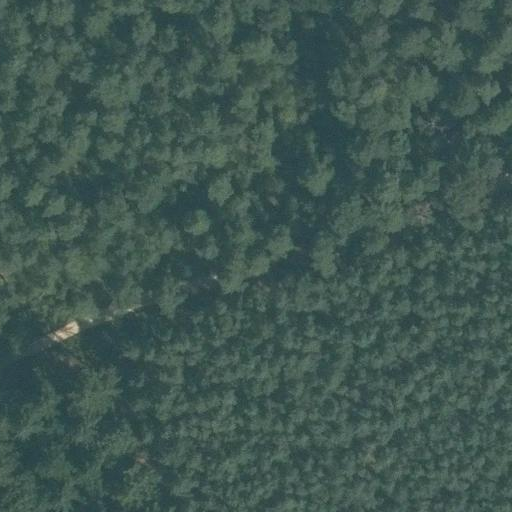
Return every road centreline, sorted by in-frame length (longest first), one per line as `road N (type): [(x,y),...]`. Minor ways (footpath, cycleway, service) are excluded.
road 1 (track): [(0,356),(82,318),(389,219),(511,170)]
road 2 (track): [(62,0),(82,318)]
road 3 (track): [(295,0),(311,243)]
